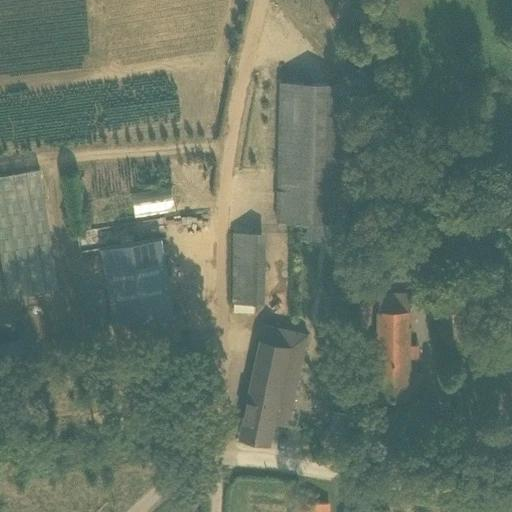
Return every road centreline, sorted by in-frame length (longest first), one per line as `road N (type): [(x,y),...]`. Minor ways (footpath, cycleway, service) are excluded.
road 1 (unclassified): [(222,454),(220,225),(256,17)]
road 2 (unclassified): [(222,454),(511,504)]
